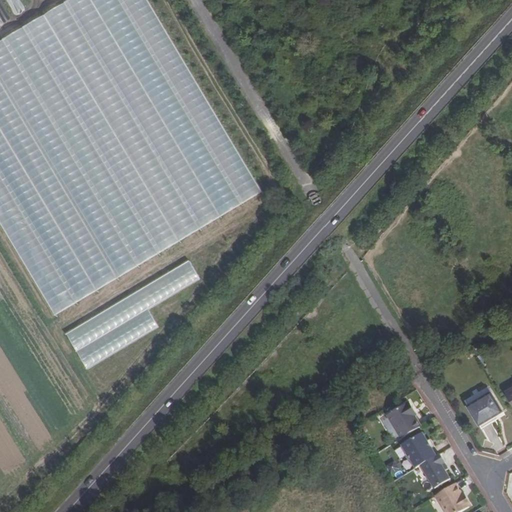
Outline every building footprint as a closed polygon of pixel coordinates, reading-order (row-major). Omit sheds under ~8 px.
[(145,0),(67,0),(0,40),(0,223),(55,315),(260,191),(145,0)] [(189,261),(65,333),(86,369),(159,327),(148,309),(200,280),(189,261)] [(502,410),(491,391),(468,405),(479,424),(502,410)] [(388,416),(402,439),(422,427),(415,416),(413,413),(415,411),(410,403),(388,416)] [(421,466),(437,457),(432,449),(428,442),(423,433),(403,446),(416,469),(421,466)] [(445,463),(440,455),(437,457),(421,466),(435,489),(451,480),(442,466),(444,464),(445,463)] [(462,494),(456,484),(436,496),(445,511),(461,511),(472,506),(467,497),(465,498),(462,494)]
